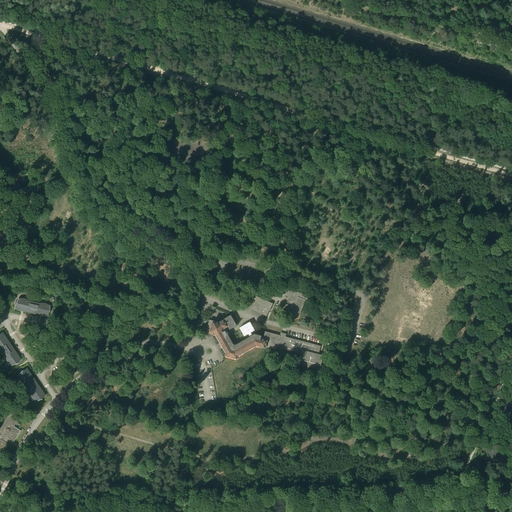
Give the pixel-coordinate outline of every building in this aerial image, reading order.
[(173,272),(158,287),(161,290),(177,276),(173,272)] [(287,308),(284,315),(295,319),(298,313),(300,314),(305,300),(307,301),(309,296),(295,291),(288,309),(287,308)] [(251,294),(245,307),(266,317),(269,311),(273,304),(251,294)] [(16,305),(15,309),(48,316),(48,312),(49,312),(50,305),(49,305),(49,306),(44,305),(38,303),(29,301),(23,301),(18,299),(18,298),(15,305),(16,305)] [(206,331),(206,332),(215,335),(220,344),(219,344),(216,346),(218,349),(221,347),(222,347),(226,353),(225,356),(237,359),(238,357),(256,346),(265,348),(265,345),(277,348),(277,349),(281,350),(281,349),(300,354),(298,365),(300,365),(317,370),(320,370),(323,356),(321,355),(318,354),(320,347),(317,346),(317,345),(285,337),(286,334),(285,334),(282,333),(280,332),(279,335),(265,331),(263,337),(261,336),(255,334),(252,336),(250,333),(255,330),(250,322),(239,328),(244,336),(248,334),(250,337),(236,345),(233,344),(229,337),(231,335),(230,335),(228,330),(230,329),(232,328),(233,327),(236,325),(236,326),(238,325),(237,324),(236,325),(232,318),(230,316),(228,317),(219,323),(210,320),(210,321),(209,322),(208,325),(207,328),(206,331)] [(0,349),(5,356),(9,360),(11,365),(11,366),(17,363),(17,362),(20,360),(1,332),(0,333),(0,349)] [(103,332),(96,340),(100,344),(106,335),(103,332)] [(22,370),(17,375),(18,375),(22,379),(24,384),(29,392),(33,396),(36,401),(35,401),(35,402),(42,399),(42,398),(45,396),(26,368),(23,371),(22,370)] [(0,449),(4,452),(9,444),(7,443),(7,442),(9,439),(14,442),(18,435),(21,431),(14,426),(20,417),(16,415),(15,416),(14,415),(15,414),(13,413),(11,412),(0,428),(0,449)] [(486,448),(486,450),(488,451),(488,454),(487,454),(487,455),(488,456),(488,457),(495,459),(497,451),(486,448)]
